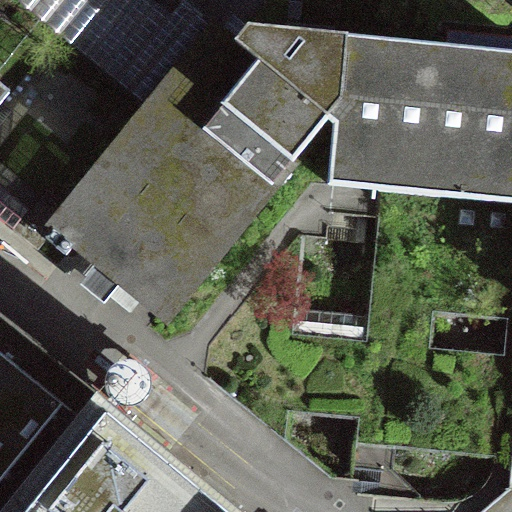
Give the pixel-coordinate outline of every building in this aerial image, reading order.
[(18,0),(146,105),(210,27),(180,3),(166,20),(142,0),(18,0)] [(235,40),(260,58),(326,113),(340,94),(345,36),(247,26),(235,40)] [(235,40),(217,27),(49,236),(166,323),(328,120),(326,113),(260,58),(235,40)] [(334,127),(328,187),(511,205),(511,53),(345,36),(340,94),(326,113),(328,120),(334,127)] [(0,102),(9,92),(0,84),(0,102)] [(503,321),(435,313),(432,344),(500,351),(503,321)] [(0,355),(0,511),(77,419),(59,404),(0,355)] [(0,511),(214,511),(85,406),(77,419),(0,511)]
